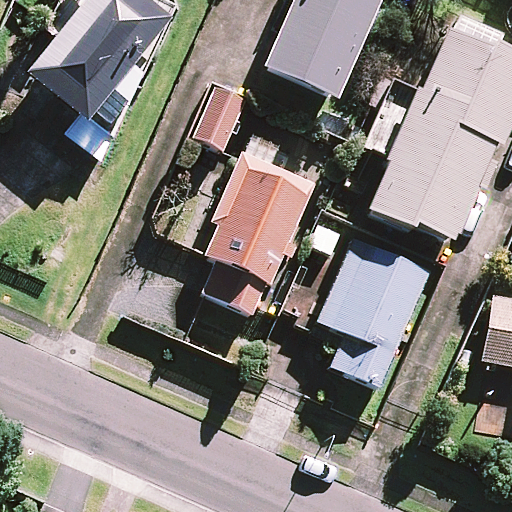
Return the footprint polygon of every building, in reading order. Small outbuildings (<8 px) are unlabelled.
[(24,80),(81,124),(66,143),(85,157),(99,138),(142,82),(126,70),(164,21),(136,0),(73,0),(81,6),(24,80)] [(375,0),(290,0),(259,71),(329,103),(375,0)] [(360,212),(408,234),(411,227),(448,244),(511,106),(511,44),(451,16),(360,212)] [(241,102),(212,90),(190,141),(219,153),(241,102)] [(307,185),(239,159),(187,293),(256,319),(307,185)] [(345,238),(317,225),(277,315),(305,328),(345,238)] [(314,324),(340,336),(325,370),(371,390),(386,356),(422,275),(350,243),(314,324)] [(511,304),(490,300),(478,364),(511,369),(511,304)]
